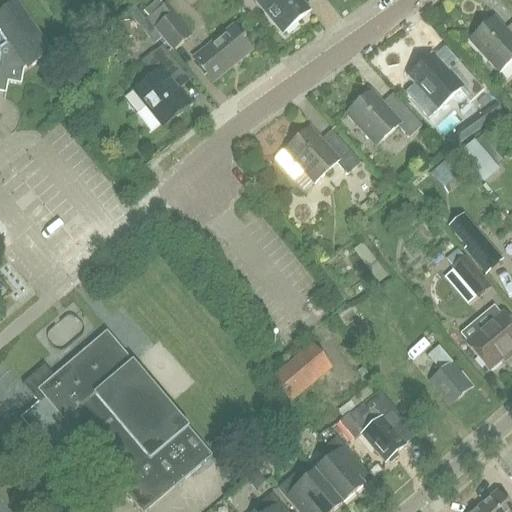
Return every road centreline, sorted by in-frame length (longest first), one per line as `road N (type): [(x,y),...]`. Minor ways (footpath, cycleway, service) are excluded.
road 1 (residential): [(0,343),(187,179),(235,126),(416,0)]
road 2 (residential): [(407,511),(511,422)]
